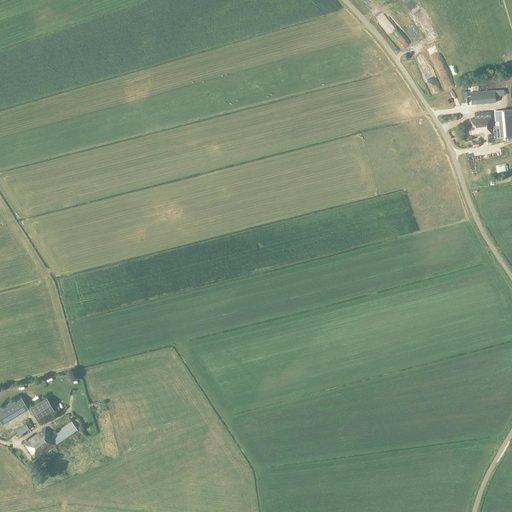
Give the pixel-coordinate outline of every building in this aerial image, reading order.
[(389,15),(383,9),(377,14),(382,21),(389,15)] [(495,103),(495,97),(504,96),(503,90),(494,91),(470,93),(471,105),(495,103)] [(472,134),(472,136),(487,135),(488,142),(493,142),(492,140),(497,140),(497,138),(511,137),(511,116),(511,110),(495,111),(495,126),(492,127),(491,112),(475,113),(475,119),(471,119),(471,127),(464,127),(465,135),(472,134)] [(488,183),(509,181),(507,165),(496,167),(497,174),(494,175),(493,172),(486,173),(488,183)] [(20,396),(0,408),(0,421),(2,425),(28,409),(20,396)] [(29,409),(38,422),(55,412),(47,398),(29,409)] [(71,422),(52,435),(52,436),(30,451),(35,458),(40,455),(41,456),(77,431),(71,422)] [(26,425),(16,432),(19,436),(29,429),(26,425)] [(24,443),(30,451),(52,436),(52,435),(46,428),(24,443)]
